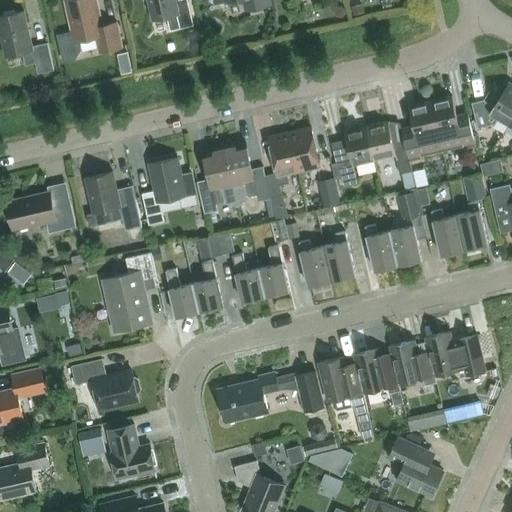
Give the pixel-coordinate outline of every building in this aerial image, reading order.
[(122,47),(117,22),(103,25),(97,0),(64,0),(65,0),(72,31),(57,34),(63,63),(75,60),(82,49),(79,40),(96,36),(99,52),(122,47)] [(170,31),(194,25),(188,1),(175,4),(174,0),(149,0),(154,20),(167,17),(170,31)] [(272,5),(270,0),(213,0),(214,5),(234,0),(243,0),(246,11),(272,5)] [(363,4),(351,7),(353,15),(365,12),(363,4)] [(337,6),(334,10),(335,15),(339,17),(344,16),(346,13),(345,8),(341,5),(337,6)] [(38,74),(54,70),(48,42),(32,46),(24,11),(0,16),(0,31),(6,56),(22,52),(25,65),(36,63),(38,74)] [(118,51),(120,61),(130,59),(128,49),(118,51)] [(509,125),(511,119),(511,83),(509,82),(494,106),(484,100),(472,102),(478,128),(495,124),(499,118),(509,125)] [(463,143),(464,149),(476,146),(470,121),(459,123),(453,96),(431,101),(442,148),(463,143)] [(442,148),(431,101),(409,106),(413,124),(402,127),(406,146),(410,161),(422,158),(421,153),(442,148)] [(406,146),(395,149),(388,121),(367,126),(375,160),(396,155),(400,174),(413,171),(410,161),(406,146)] [(353,165),(375,160),(367,126),(345,131),(351,159),(340,161),(346,186),(358,184),(353,165)] [(299,171),(320,166),(312,127),(290,132),(299,171)] [(265,175),(270,198),(272,198),(276,218),(288,216),(284,195),(283,196),(280,185),(289,183),(287,174),(299,171),(290,132),(268,137),(276,173),(265,175)] [(263,165),(251,168),(245,142),(224,147),(233,185),(238,205),(248,197),(256,195),(258,201),(270,198),(265,175),(263,165)] [(238,205),(233,185),(224,147),(203,152),(209,179),(198,182),(205,213),(217,210),(216,204),(224,202),(237,206),(238,205)] [(160,201),(197,193),(192,171),(182,174),(178,157),(149,163),(155,190),(142,193),(149,225),(164,221),(160,201)] [(503,171),(500,158),(479,163),(483,176),(503,171)] [(136,199),(120,202),(113,172),(85,178),(93,213),(110,209),(113,221),(123,219),(126,230),(142,226),(136,199)] [(485,196),(480,172),(461,177),(467,200),(485,196)] [(339,202),(333,177),(317,181),(322,206),(339,202)] [(511,187),(511,188),(510,184),(490,189),(501,233),(511,230),(511,187)] [(431,203),(427,187),(417,190),(421,206),(431,203)] [(49,233),(76,226),(71,203),(53,207),(50,191),(7,201),(14,230),(47,222),(49,233)] [(422,260),(412,217),(420,215),(415,192),(396,196),(403,227),(391,230),(399,265),(422,260)] [(383,214),(380,200),(371,203),(374,216),(383,214)] [(465,250),(489,244),(478,200),(468,203),(470,212),(457,215),(465,250)] [(465,250),(457,215),(444,217),(442,209),(431,211),(442,255),(465,250)] [(288,238),(285,224),(283,217),(270,221),(274,241),(288,238)] [(285,224),(288,238),(298,235),(295,221),(285,224)] [(399,265),(391,230),(378,233),(376,224),(365,226),(375,271),(399,265)] [(332,281),(356,275),(346,231),(335,234),(337,242),(324,245),(332,281)] [(200,258),(222,253),(217,233),(195,238),(200,258)] [(332,281),(324,245),(312,248),(310,239),(299,242),(309,286),(332,281)] [(266,296),(290,291),(279,245),(268,247),(272,265),(260,267),(266,296)] [(0,267),(5,271),(15,258),(0,246),(0,267)] [(161,246),(152,248),(155,260),(164,258),(161,246)] [(145,290),(159,287),(151,252),(126,258),(129,274),(103,280),(115,331),(153,322),(145,290)] [(266,296),(260,267),(247,270),(243,253),(232,255),(243,301),(266,296)] [(200,311),(224,306),(213,260),(202,262),(206,280),(194,283),(200,311)] [(200,311),(194,283),(181,286),(177,268),(166,271),(177,317),(200,311)] [(67,286),(66,278),(54,280),(55,288),(67,286)] [(67,289),(55,292),(59,305),(70,302),(67,289)] [(14,331),(8,305),(0,307),(0,356),(2,366),(27,360),(20,329),(14,331)] [(477,334),(452,340),(450,332),(426,338),(429,350),(435,376),(459,370),(461,377),(486,371),(477,334)] [(418,353),(415,340),(390,346),(395,366),(400,384),(424,378),(425,385),(437,382),(435,376),(429,350),(418,353)] [(82,353),(79,342),(66,345),(69,356),(82,353)] [(400,384),(395,366),(384,368),(379,348),(354,354),(356,363),(359,374),(364,392),(388,387),(389,393),(390,393),(393,405),(402,402),(400,391),(401,391),(400,384)] [(365,399),(364,392),(359,374),(356,363),(345,365),(343,357),(319,363),(328,401),(333,400),(334,407),(338,409),(355,406),(357,414),(368,411),(365,399)] [(139,399),(137,392),(139,392),(141,389),(139,379),(135,377),(134,377),(132,371),(107,377),(103,358),(72,366),(76,384),(93,380),(99,408),(139,399)] [(18,397),(46,391),(41,368),(13,374),(16,388),(0,391),(0,424),(23,419),(18,397)] [(279,389),(300,390),(305,411),(324,407),(316,372),(297,376),(293,374),(276,378),(275,373),(259,377),(260,379),(219,389),(226,422),(269,412),(264,393),(279,389)] [(411,431),(428,427),(425,413),(407,417),(411,431)] [(318,440),(325,439),(328,433),(327,426),(321,422),(314,424),(310,429),(312,437),(318,440)] [(118,479),(155,470),(149,444),(140,446),(135,424),(108,431),(113,452),(112,452),(118,479)] [(104,441),(101,427),(77,433),(81,449),(92,446),(92,444),(104,441)] [(433,496),(444,471),(416,458),(422,447),(399,436),(389,457),(404,464),(397,480),(433,496)] [(265,441),(253,444),(255,456),(267,453),(265,441)] [(32,470),(50,465),(44,443),(18,449),(21,463),(0,467),(0,500),(37,491),(32,470)] [(312,455),(309,461),(331,471),(342,447),(312,455)] [(243,511),(274,511),(285,485),(257,474),(260,469),(258,460),(235,466),(239,482),(252,487),(242,511),(243,511)] [(165,511),(163,503),(132,510),(129,497),(100,505),(102,511),(165,511)] [(406,511),(380,501),(375,511),(406,511)]
